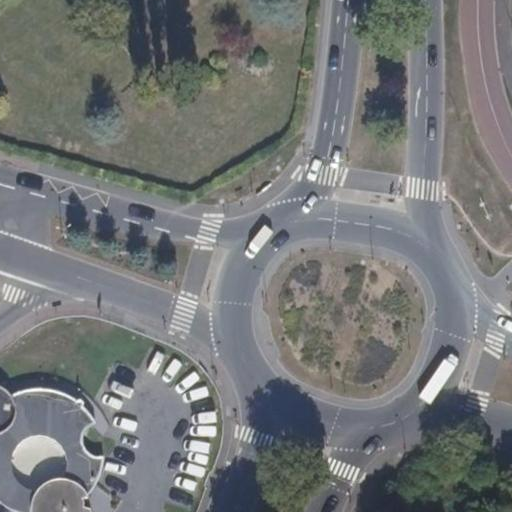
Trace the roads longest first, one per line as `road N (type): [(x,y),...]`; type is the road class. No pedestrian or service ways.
road 1 (tertiary): [(271,233),(143,221),(30,187)]
road 2 (secondary): [(428,245),(419,187),(428,0)]
road 3 (secondary): [(346,0),(333,126),(320,181),(294,220)]
road 4 (tertiary): [(31,269),(229,335)]
road 5 (secondary): [(428,245),(379,225),(294,220)]
road 6 (secondary): [(259,395),(291,415),(373,430)]
road 7 (secondary): [(259,395),(257,445),(231,511)]
